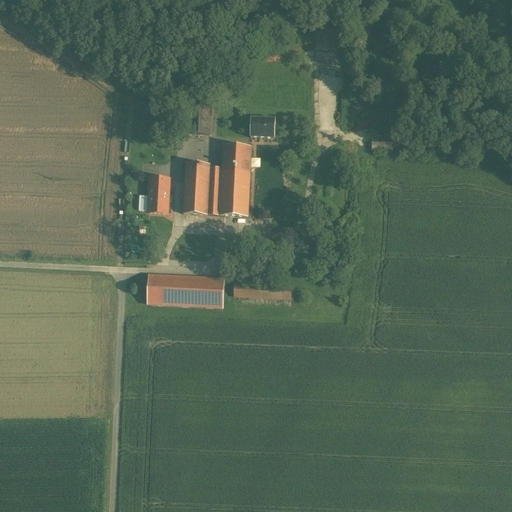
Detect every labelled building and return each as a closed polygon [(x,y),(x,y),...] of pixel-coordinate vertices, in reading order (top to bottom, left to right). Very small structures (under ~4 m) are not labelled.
[(276,49),(246,48),(245,61),(276,62),(276,49)] [(212,97),(189,96),(187,136),(210,136),(212,97)] [(251,119),(250,138),(274,139),(275,120),(251,119)] [(402,139),(372,138),(372,150),(402,151),(402,139)] [(251,147),(223,146),(222,170),(221,191),(249,192),(251,147)] [(221,191),(222,170),(210,169),(210,166),(186,165),(183,215),(248,219),(249,192),(221,191)] [(169,181),(151,180),(149,214),(167,215),(169,181)] [(225,281),(148,278),(147,305),(223,309),(225,281)] [(291,289),(234,286),(234,298),(290,301),(291,289)]
